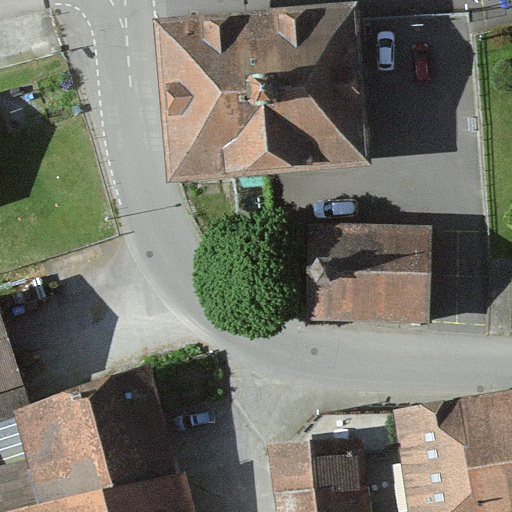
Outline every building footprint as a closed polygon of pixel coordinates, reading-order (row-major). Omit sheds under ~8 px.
[(362,18),(152,35),(165,196),(376,178),(362,18)] [(435,226),(303,225),(302,326),(434,328),(435,226)] [(0,511),(181,511),(174,486),(169,487),(137,377),(11,413),(0,375),(0,511)] [(511,511),(511,405),(386,420),(396,511),(511,511)] [(355,511),(348,446),(261,455),(267,511),(355,511)]
